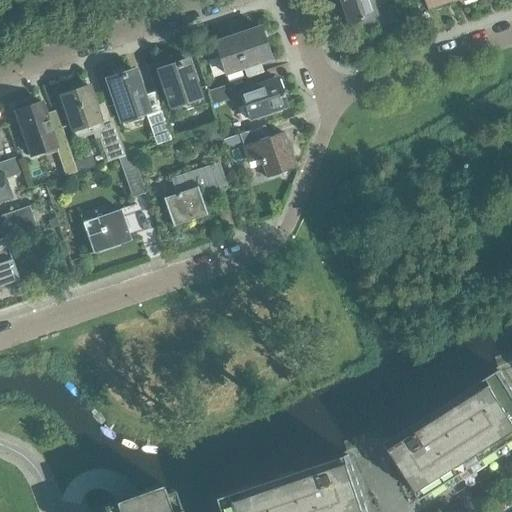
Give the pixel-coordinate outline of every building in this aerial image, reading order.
[(375,0),(352,0),(343,3),(350,25),(357,23),(360,33),(397,20),(393,10),(380,14),(375,0)] [(454,1),(453,0),(415,0),(417,6),(428,3),(430,9),(432,8),(434,12),(446,8),(445,4),(454,1)] [(259,27),(213,43),(224,74),(242,68),(246,78),(263,73),(260,62),(270,58),(259,27)] [(156,92),(165,119),(211,102),(194,50),(147,66),(156,92)] [(173,139),(165,119),(156,92),(147,95),(137,66),(105,77),(121,122),(145,113),(153,137),(147,139),(150,147),(173,139)] [(238,91),(248,120),(285,107),(276,79),(238,91)] [(122,147),(106,103),(95,106),(88,86),(60,95),(76,140),(93,135),(95,141),(100,139),(108,162),(118,159),(125,156),(122,147)] [(228,86),(209,92),(213,106),(233,99),(228,86)] [(77,173),(56,109),(45,113),(41,102),(15,111),(30,156),(56,148),(66,177),(77,173)] [(224,143),(223,139),(217,124),(202,129),(209,149),(224,143)] [(223,139),(224,143),(226,148),(241,143),(249,164),(259,160),(261,166),(262,166),(266,178),(295,168),(282,132),(268,137),(264,125),(223,139)] [(9,159),(15,158),(18,156),(10,135),(2,138),(9,159)] [(147,139),(122,147),(125,156),(132,154),(150,147),(147,139)] [(125,156),(118,159),(132,197),(145,192),(132,154),(125,156)] [(0,200),(11,197),(5,179),(20,174),(15,158),(9,159),(0,162),(0,200)] [(162,198),(172,226),(206,215),(200,197),(227,187),(219,162),(169,178),(175,194),(162,198)] [(0,216),(0,286),(18,280),(5,242),(16,238),(17,242),(36,236),(35,232),(37,231),(29,207),(0,216)] [(92,253),(130,241),(119,209),(82,222),(92,253)] [(422,499),(511,441),(511,389),(500,370),(386,442),(422,499)] [(367,511),(368,511),(348,455),(221,497),(226,511),(367,511)] [(111,501),(92,509),(92,511),(178,511),(170,490),(167,481),(158,484),(139,491),(137,492),(125,497),(113,501),(111,501)]
